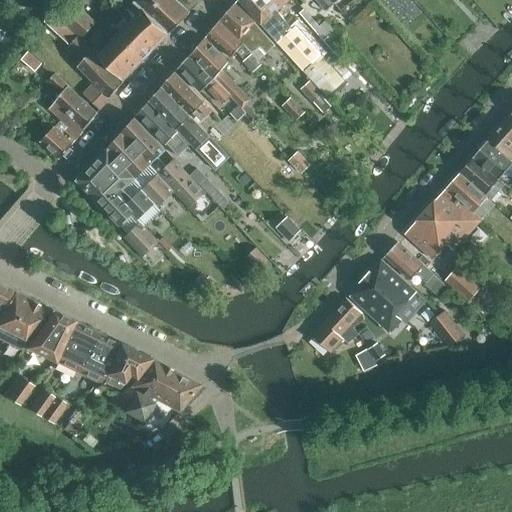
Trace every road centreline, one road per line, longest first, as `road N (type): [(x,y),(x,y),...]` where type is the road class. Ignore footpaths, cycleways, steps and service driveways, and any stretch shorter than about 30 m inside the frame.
road 1 (residential): [(209,366),(307,327),(511,89)]
road 2 (residential): [(221,0),(54,182)]
road 3 (residential): [(209,366),(193,365),(0,265)]
